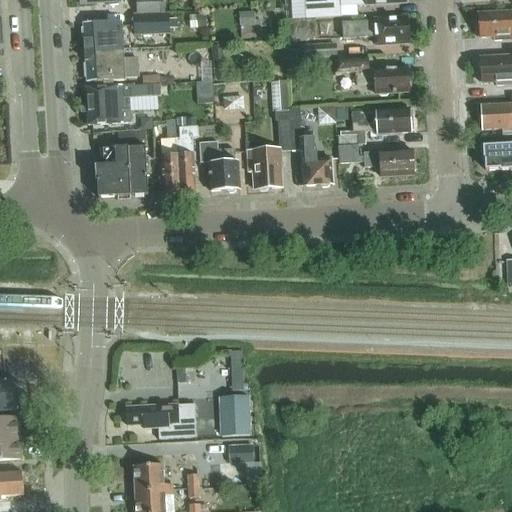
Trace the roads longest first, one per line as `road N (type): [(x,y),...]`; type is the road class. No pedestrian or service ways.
road 1 (unclassified): [(451,209),(81,232)]
road 2 (unclassified): [(74,511),(94,298),(81,232)]
road 3 (unclassified): [(19,0),(29,152),(45,214)]
road 4 (unclassified): [(45,214),(57,151),(47,0)]
road 5 (residential): [(451,209),(440,0)]
